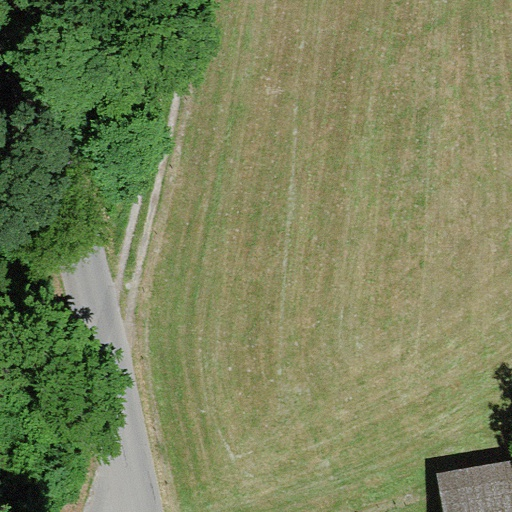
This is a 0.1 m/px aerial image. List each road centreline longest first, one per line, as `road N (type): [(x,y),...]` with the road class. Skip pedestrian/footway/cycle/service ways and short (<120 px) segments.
road 1 (tertiary): [(135,511),(98,337),(1,0)]
road 2 (track): [(98,337),(154,172),(193,0)]
